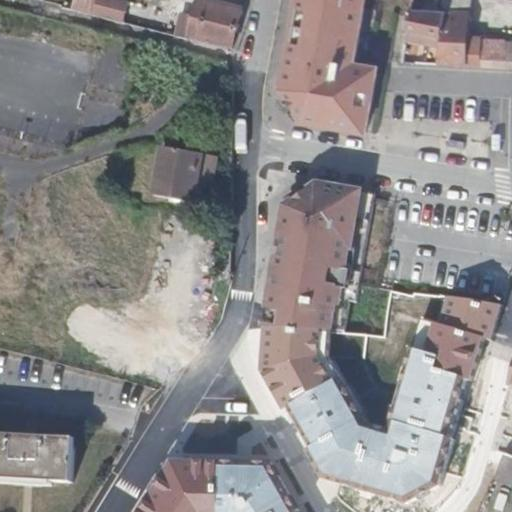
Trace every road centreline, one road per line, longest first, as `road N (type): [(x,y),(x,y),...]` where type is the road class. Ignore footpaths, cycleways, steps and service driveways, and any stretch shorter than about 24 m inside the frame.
road 1 (residential): [(249,150),(274,146),(511,181)]
road 2 (residential): [(230,328),(112,511)]
road 3 (residential): [(230,328),(334,511)]
road 4 (residential): [(452,511),(479,470),(511,336)]
road 5 (residential): [(249,150),(246,255),(230,328)]
road 6 (residential): [(268,0),(249,150)]
road 7 (unknown): [(511,271),(395,241)]
